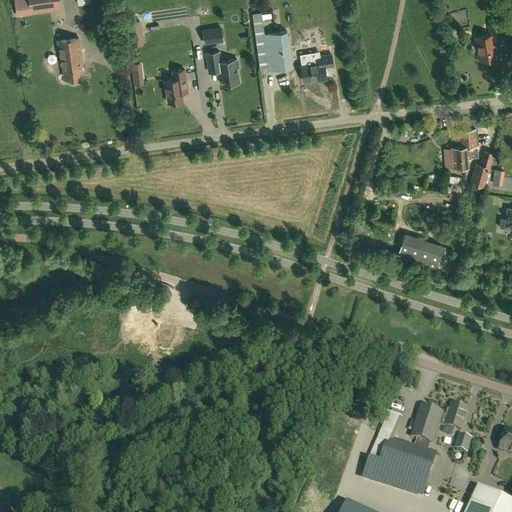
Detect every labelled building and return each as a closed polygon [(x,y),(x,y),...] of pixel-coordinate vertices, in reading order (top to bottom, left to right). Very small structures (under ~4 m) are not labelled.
[(59,0),(14,0),(17,15),(61,9),(59,0)] [(490,35),(476,37),(480,61),(495,58),(493,44),(494,44),(494,39),(503,38),(500,23),(489,25),(490,35)] [(203,30),(205,43),(223,41),(221,28),(203,30)] [(287,31),(263,34),(268,70),(292,67),(287,31)] [(142,34),(130,35),(131,46),(143,45),(142,34)] [(79,38),(58,41),(61,65),(63,65),(65,78),(83,76),(81,62),(82,62),(79,38)] [(221,61),(219,51),(206,53),(208,70),(218,68),(218,71),(220,70),(222,84),(239,82),(237,67),(238,67),(237,59),(236,60),(236,59),(221,61)] [(302,60),(300,60),(301,66),(304,81),(313,80),(318,79),(318,81),(327,80),(325,67),(333,66),(331,54),(321,56),(322,57),(302,60)] [(165,80),(168,102),(173,102),(175,103),(179,103),(181,101),(182,100),(181,93),(188,92),(186,81),(184,69),(173,71),(174,79),(165,80)] [(132,71),(133,78),(141,77),(141,70),(132,71)] [(478,157),(477,146),(476,129),(460,130),(461,147),(450,148),(452,168),(468,166),(467,158),(478,157)] [(494,154),(484,151),(480,165),(475,163),(470,183),(485,187),(494,154)] [(493,184),(501,185),(503,171),(495,170),(493,184)] [(511,226),(511,209),(508,209),(506,219),(501,219),(499,227),(506,228),(506,225),(511,226)] [(456,224),(454,231),(467,235),(469,229),(469,228),(456,224)] [(436,269),(443,246),(404,234),(397,257),(436,269)] [(113,312),(110,330),(135,334),(138,316),(113,312)] [(178,349),(173,359),(192,369),(198,359),(190,354),(192,349),(199,352),(205,342),(184,331),(178,342),(185,345),(182,350),(178,349)] [(442,414),(439,423),(445,425),(445,426),(445,427),(443,432),(451,435),(453,428),(460,430),(467,408),(465,407),(465,405),(460,404),(458,405),(452,403),(450,410),(447,409),(445,416),(442,414)] [(412,431),(410,436),(417,438),(433,443),(439,423),(442,414),(442,413),(427,408),(420,406),(418,411),(412,431)] [(369,458),(364,474),(423,493),(437,453),(428,450),(414,445),(398,440),(394,453),(388,469),(378,465),(393,432),(397,421),(388,416),(374,448),(369,459),(369,458)] [(501,444),(500,448),(499,450),(511,453),(511,432),(506,430),(504,434),(503,435),(502,436),(501,437),(501,439),(501,440),(500,441),(501,442),(501,443),(501,444)] [(455,448),(467,452),(471,438),(459,434),(455,448)] [(465,511),(511,511),(511,502),(477,487),(465,511)] [(368,511),(346,502),(341,511),(368,511)]
